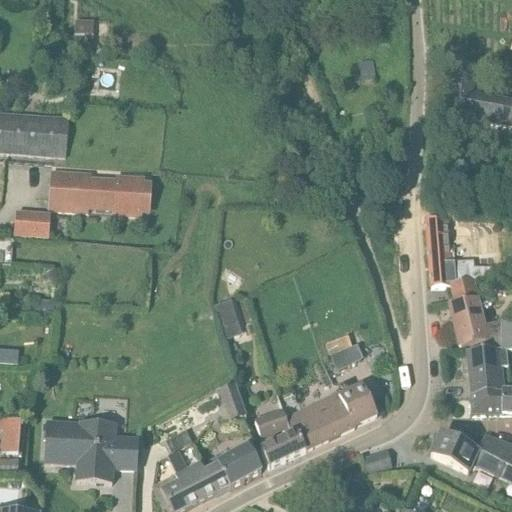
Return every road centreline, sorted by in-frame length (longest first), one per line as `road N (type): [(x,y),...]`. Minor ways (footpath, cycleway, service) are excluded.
road 1 (residential): [(219,511),(372,440),(415,403),(422,372),(412,206),(414,0)]
road 2 (track): [(420,387),(314,99),(265,0)]
